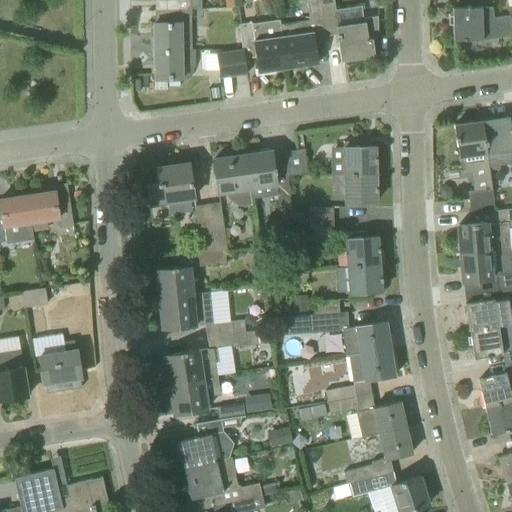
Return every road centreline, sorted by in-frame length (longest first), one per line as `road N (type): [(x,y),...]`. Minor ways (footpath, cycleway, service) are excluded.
road 1 (residential): [(470,511),(452,466),(415,272),(407,93)]
road 2 (residential): [(105,135),(407,93)]
road 3 (residential): [(113,414),(105,135)]
road 4 (residential): [(105,135),(102,0)]
